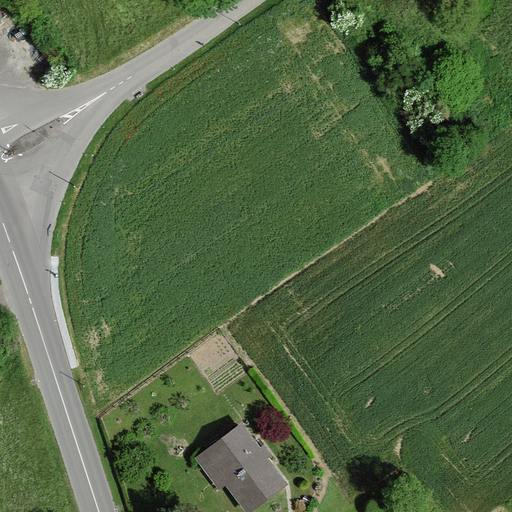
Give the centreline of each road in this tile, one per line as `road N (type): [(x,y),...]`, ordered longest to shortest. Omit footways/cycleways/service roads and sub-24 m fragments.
road 1 (tertiary): [(0,210),(98,511)]
road 2 (residential): [(0,201),(36,176),(126,79)]
road 3 (residential): [(244,0),(126,79)]
road 4 (residential): [(126,79),(0,114)]
